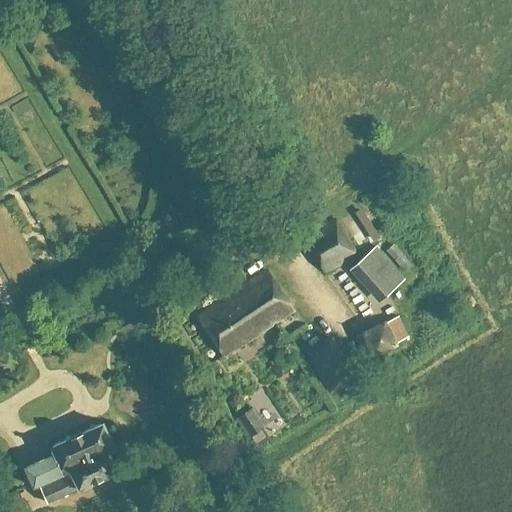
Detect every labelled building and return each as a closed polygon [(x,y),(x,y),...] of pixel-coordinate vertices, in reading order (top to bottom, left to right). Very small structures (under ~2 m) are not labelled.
[(283,200),(289,197),(285,191),(280,194),(283,200)] [(326,272),(357,254),(337,219),(305,237),(326,272)] [(413,264),(394,243),(386,250),(405,271),(413,264)] [(376,246),(358,262),(365,271),(358,277),(372,293),(379,287),(387,295),(405,279),(376,246)] [(267,269),(197,315),(225,358),(295,311),(267,269)] [(356,336),(366,357),(408,336),(398,316),(356,336)] [(330,391),(354,379),(332,338),(308,351),(330,391)] [(235,418),(249,438),(267,425),(254,406),(235,418)] [(42,489),(47,500),(81,486),(118,470),(110,454),(117,448),(105,421),(55,443),(59,451),(28,464),(39,490),(42,489)] [(10,496),(17,511),(24,511),(34,508),(26,489),(10,496)]
